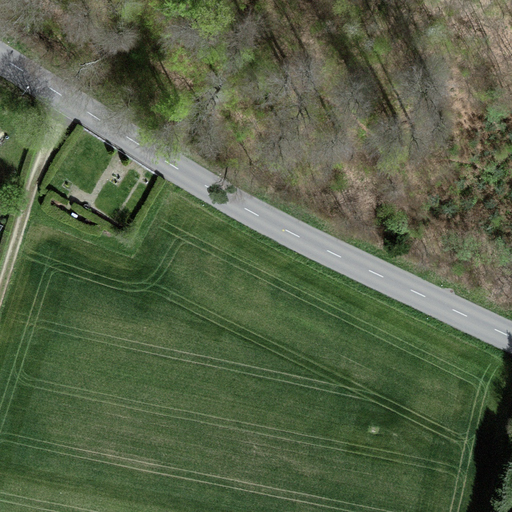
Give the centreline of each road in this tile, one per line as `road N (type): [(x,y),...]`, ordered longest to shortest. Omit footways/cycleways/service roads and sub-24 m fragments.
road 1 (tertiary): [(0,61),(192,182),(511,338)]
road 2 (track): [(62,100),(0,280)]
